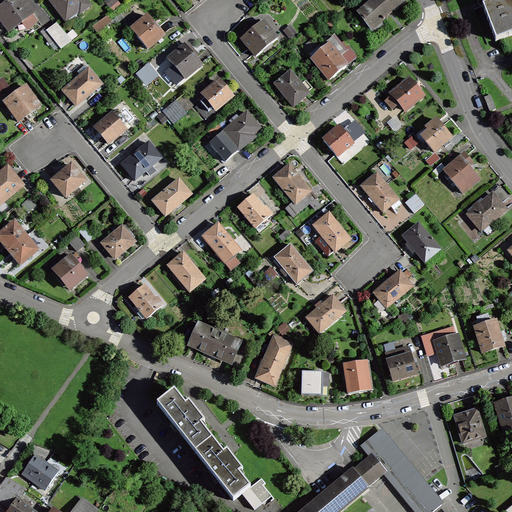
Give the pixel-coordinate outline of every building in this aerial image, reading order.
[(34,13),(24,0),(19,0),(9,8),(7,5),(0,10),(0,18),(10,32),(34,13)] [(85,4),(82,0),(47,0),(63,21),(85,4)] [(375,0),(359,14),(372,29),(380,22),(385,18),(384,17),(404,0),(376,0),(375,0)] [(484,0),(486,4),(477,7),(490,40),(511,31),(511,14),(506,0),(484,0)] [(106,17),(92,27),(96,32),(111,22),(106,17)] [(156,26),(148,17),(132,31),(148,50),(165,36),(156,26)] [(242,39),(242,40),(250,49),(256,57),(278,39),(263,22),(256,28),(250,32),(249,30),(241,37),(242,39)] [(62,48),(71,41),(57,24),(48,32),(62,48)] [(238,35),(242,40),(242,39),(241,37),(249,30),(250,32),(256,28),(254,26),(249,25),(238,35)] [(328,43),(329,45),(339,56),(346,50),(335,37),(328,43)] [(186,46),(169,60),(185,79),(202,65),(196,58),(192,54),(194,52),(188,44),(186,46)] [(339,56),(329,45),(322,51),(319,47),(310,55),(330,80),(339,73),(347,66),(339,56)] [(89,70),(64,91),(72,100),(77,106),(101,85),(89,70)] [(309,94),(307,92),(301,84),(291,72),(275,85),(294,107),(304,99),(309,94)] [(301,84),(307,92),(312,88),(306,80),(301,84)] [(409,80),(391,94),(393,96),(386,102),(392,109),(399,103),(405,111),(423,96),(417,89),(409,80)] [(208,111),(213,107),(216,110),(232,97),(225,90),(219,82),(203,95),(206,98),(201,102),(208,111)] [(26,87),(5,102),(19,122),(30,114),(40,106),(26,87)] [(164,112),(169,118),(179,109),(174,103),(164,112)] [(179,109),(169,118),(173,123),(184,115),(179,109)] [(247,113),(223,133),(238,151),(249,142),(247,139),(260,129),(253,121),(247,113)] [(113,115),(96,129),(102,136),(109,144),(125,130),(123,127),(128,123),(120,114),(115,118),(113,115)] [(422,137),(425,141),(434,152),(451,138),(445,130),(436,120),(427,128),(429,131),(422,137)] [(423,143),(425,141),(422,137),(429,131),(427,128),(426,126),(415,135),(423,143)] [(337,157),(345,133),(340,127),(332,133),(324,140),(337,157)] [(352,128),(345,133),(353,143),(360,138),(352,128)] [(234,155),(238,151),(223,133),(211,144),(224,159),(226,157),(228,159),(234,155)] [(135,180),(147,171),(152,167),(161,159),(149,144),(123,165),(130,173),(135,180)] [(448,180),(450,178),(463,194),(480,180),(473,172),(469,167),(473,164),(465,155),(444,172),(447,175),(445,176),(448,180)] [(72,166),(53,182),(66,197),(85,181),(78,173),(72,166)] [(274,178),(294,203),(296,204),(311,192),(289,166),(274,178)] [(15,176),(8,167),(0,173),(0,205),(23,186),(15,176)] [(152,167),(147,171),(150,175),(155,171),(152,167)] [(362,187),(371,198),(374,201),(384,213),(391,207),(399,200),(377,174),(362,187)] [(192,195),(179,180),(153,201),(166,217),(179,206),(192,195)] [(296,204),(301,210),(316,198),(311,192),(296,204)] [(493,195),(469,215),(482,230),(506,210),(499,203),(493,195)] [(246,202),(239,208),(256,229),(272,215),(266,207),(264,208),(253,196),(246,202)] [(402,204),(399,200),(391,207),(394,210),(402,204)] [(296,204),(294,203),(287,209),(293,217),(301,210),(296,204)] [(329,214),(314,226),(335,252),(350,240),(329,214)] [(9,251),(26,237),(15,223),(0,235),(0,239),(3,244),(9,251)] [(403,237),(425,263),(440,250),(418,224),(403,237)] [(122,227),(132,239),(135,237),(125,225),(122,227)] [(212,230),(203,237),(225,263),(240,251),(218,225),(212,230)] [(135,242),(132,239),(122,227),(103,243),(106,247),(115,258),(126,250),(135,242)] [(85,228),(80,232),(88,243),(94,238),(85,228)] [(77,236),(70,242),(77,251),(85,245),(77,236)] [(38,251),(26,237),(9,251),(16,259),(21,265),(38,251)] [(275,258),(297,284),(312,272),(291,245),(275,258)] [(112,261),(115,258),(106,247),(103,249),(112,261)] [(176,260),(168,266),(190,292),(205,280),(183,254),(176,260)] [(86,276),(75,263),(78,261),(74,255),(55,271),(70,289),(78,283),(86,276)] [(400,272),(374,293),(386,308),(413,287),(400,272)] [(130,298),(147,319),(164,305),(157,297),(155,299),(145,286),(138,292),(130,298)] [(307,318),(320,334),(346,312),(333,297),(307,318)] [(480,327),(475,328),(483,353),(494,349),(504,346),(496,322),(490,324),(488,315),(478,318),(479,322),(478,322),(480,327)] [(212,351),(220,334),(199,325),(190,345),(198,349),(205,352),(207,349),(212,351)] [(428,357),(440,353),(436,343),(457,336),(454,327),(422,337),(428,357)] [(240,343),(220,334),(212,351),(217,354),(216,357),(224,360),(231,363),(240,343)] [(440,353),(443,365),(455,362),(464,359),(457,336),(436,343),(440,353)] [(274,337),(270,347),(288,355),(292,345),(274,337)] [(288,355),(270,347),(256,379),(266,383),(274,386),(288,355)] [(388,361),(410,355),(408,347),(386,353),(388,361)] [(411,355),(410,355),(388,361),(387,362),(393,381),(405,377),(417,374),(411,355)] [(367,362),(353,364),(355,374),(358,373),(368,372),(367,362)] [(355,374),(353,364),(345,365),(349,394),(355,393),(360,392),(358,373),(355,374)] [(322,396),(323,380),(323,373),(303,373),(302,395),(311,395),(322,396)] [(158,404),(196,452),(212,439),(201,425),(204,422),(199,415),(189,403),(186,405),(174,391),(158,404)] [(511,399),(508,401),(499,404),(501,407),(497,408),(504,431),(511,429),(511,399)] [(466,414),(455,417),(463,443),(485,437),(477,410),(466,414)] [(403,429),(389,440),(403,458),(417,446),(410,439),(403,429)] [(382,432),(364,447),(371,455),(386,473),(417,511),(433,511),(442,505),(403,458),(389,440),(382,432)] [(234,500),(242,494),(250,487),(239,473),(242,470),(235,461),(227,451),(224,454),(212,439),(196,452),(234,500)] [(371,455),(301,511),(338,511),(386,473),(371,455)] [(58,472),(36,456),(23,474),(46,490),(58,472)] [(496,467),(500,477),(507,475),(504,465),(496,467)] [(250,487),(242,494),(254,510),(272,496),(264,485),(266,483),(262,478),(250,487)] [(0,500),(13,482),(6,479),(0,487),(0,500)] [(20,486),(13,482),(0,500),(0,501),(6,506),(20,486)] [(25,490),(20,486),(6,506),(10,509),(17,500),(25,490)] [(22,503),(17,500),(10,509),(8,511),(34,511),(29,508),(32,505),(24,500),(22,503)] [(94,511),(81,501),(72,511),(94,511)]
